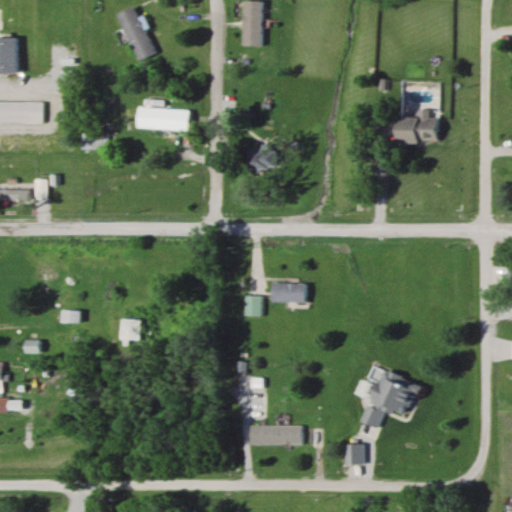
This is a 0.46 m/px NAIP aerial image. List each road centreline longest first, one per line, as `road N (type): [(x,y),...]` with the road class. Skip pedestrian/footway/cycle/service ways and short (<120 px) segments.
road 1 (residential): [(439,486),(464,487),(479,477),(484,458),(488,0)]
road 2 (residential): [(511,231),(0,228)]
road 3 (residential): [(439,486),(0,483)]
road 4 (residential): [(211,228),(219,0)]
